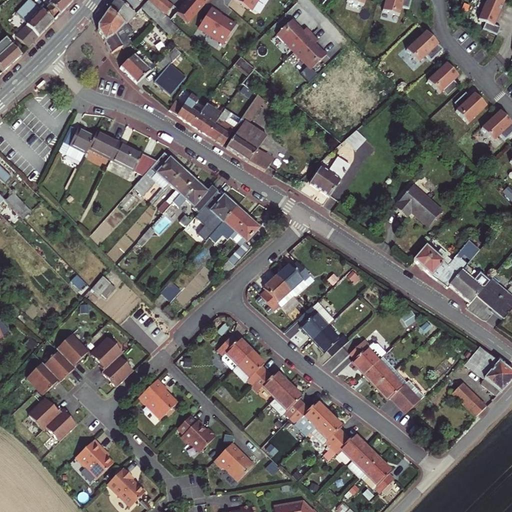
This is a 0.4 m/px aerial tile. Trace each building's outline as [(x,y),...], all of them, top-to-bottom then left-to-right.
[(60,0),(46,14),(54,23),(64,13),(67,9),(74,2),(75,0),(60,0)] [(135,14),(117,0),(115,0),(97,27),(98,33),(109,49),(113,55),(123,48),(123,49),(132,43),(127,36),(133,30),(126,23),(135,14)] [(149,0),(166,15),(175,5),(169,0),(149,0)] [(189,0),(177,14),(188,23),(207,0),(189,0)] [(233,0),(252,12),(259,0),(233,0)] [(384,0),(382,10),(398,15),(399,10),(406,12),(409,0),(384,0)] [(484,24),(482,30),(496,36),(499,28),(493,26),(497,18),(504,0),(486,0),(477,21),(484,24)] [(35,2),(19,17),(27,25),(14,36),(26,49),(44,32),(54,23),(35,2)] [(173,26),(151,4),(143,12),(165,34),(173,26)] [(211,9),(198,30),(222,45),(235,24),(211,9)] [(289,25),(275,40),(290,56),(308,38),(302,32),(299,34),(294,29),(289,25)] [(432,39),(425,32),(407,49),(419,62),(422,59),(427,64),(439,53),(434,48),(437,45),(432,39)] [(21,54),(6,37),(0,41),(0,69),(1,71),(8,66),(13,61),(21,54)] [(314,44),(308,38),(290,56),(308,73),(323,58),(317,52),(312,47),(314,44)] [(172,45),(155,64),(162,69),(154,80),(162,85),(169,90),(182,70),(168,61),(178,50),(172,45)] [(130,77),(137,83),(153,66),(147,60),(142,65),(136,58),(123,70),(130,77)] [(450,72),(444,66),(426,83),(438,95),(442,92),(446,97),(458,86),(453,81),(456,78),(450,72)] [(199,96),(194,91),(185,103),(176,97),(170,106),(185,117),(195,123),(202,113),(192,107),(199,96)] [(455,112),(467,125),(485,108),(477,99),(472,95),(469,98),(465,93),(453,104),(458,109),(455,112)] [(216,96),(209,106),(222,118),(230,106),(216,96)] [(262,98),(259,96),(242,121),(245,123),(262,98)] [(262,98),(245,123),(257,131),(265,137),(267,134),(250,121),(265,101),(262,98)] [(208,105),(202,113),(195,123),(204,130),(210,134),(222,118),(209,106),(208,105)] [(227,110),(222,118),(210,134),(218,140),(225,144),(242,121),(227,110)] [(504,118),(499,112),(480,130),(493,142),(499,136),(504,141),(511,132),(511,128),(510,126),(511,125),(504,118)] [(241,155),(257,131),(245,123),(228,146),(237,152),(241,155)] [(347,140),(357,150),(368,139),(358,129),(347,140)] [(274,158),(261,149),(258,148),(265,137),(257,131),(241,155),(247,160),(267,170),(274,158)] [(88,152),(93,139),(81,135),(77,133),(77,135),(69,132),(59,157),(81,167),(88,152)] [(93,139),(88,152),(112,162),(119,145),(106,140),(95,135),(93,139)] [(141,154),(119,145),(112,162),(147,177),(159,162),(141,154)] [(147,177),(138,188),(144,193),(148,196),(160,182),(169,190),(173,184),(186,170),(179,163),(168,152),(159,162),(147,177)] [(352,165),(343,159),(333,173),(323,165),(311,182),(321,189),(330,196),(352,165)] [(0,181),(4,185),(10,178),(0,169),(0,181)] [(186,170),(173,184),(180,190),(163,211),(168,214),(178,202),(184,194),(197,180),(191,174),(186,170)] [(206,188),(197,180),(184,194),(178,202),(183,207),(191,214),(195,214),(200,207),(205,212),(210,206),(221,193),(215,188),(211,193),(206,188)] [(413,186),(394,206),(406,217),(411,212),(417,217),(428,227),(442,211),(413,186)] [(221,193),(210,206),(215,210),(215,212),(228,224),(229,223),(241,209),(233,201),(228,197),(227,198),(221,193)] [(11,196),(4,203),(23,222),(29,215),(11,196)] [(183,207),(178,202),(168,214),(173,219),(183,207)] [(215,210),(210,206),(205,212),(203,213),(222,230),(228,224),(215,212),(215,210)] [(241,209),(229,223),(240,233),(252,219),(247,214),(241,209)] [(187,223),(192,227),(197,221),(192,217),(187,223)] [(257,223),(252,219),(240,233),(235,238),(246,247),(227,268),(231,272),(239,265),(254,248),(250,244),(263,229),(257,223)] [(235,238),(240,233),(229,223),(228,224),(222,230),(222,231),(233,241),(235,238)] [(218,234),(210,227),(199,241),(207,248),(218,234)] [(435,252),(426,244),(412,261),(431,277),(440,285),(445,289),(448,286),(461,271),(477,252),(467,243),(452,259),(439,247),(435,252)] [(282,270),(276,275),(291,290),(302,279),(305,282),(311,276),(306,271),(297,261),(291,267),(288,264),(282,270)] [(477,284),(461,271),(448,286),(461,297),(469,304),(476,297),(488,282),(483,277),(477,284)] [(265,290),(261,295),(267,302),(275,310),(280,306),(282,308),(295,295),(291,290),(276,275),(268,283),(263,288),(265,290)] [(110,284),(102,276),(91,289),(98,296),(100,294),(110,284)] [(311,276),(305,282),(302,279),(291,290),(295,295),(313,277),(311,276)] [(488,282),(476,297),(491,310),(505,323),(511,314),(511,299),(490,280),(488,282)] [(115,290),(110,284),(100,294),(105,300),(115,290)] [(183,295),(174,287),(165,298),(173,307),(183,295)] [(318,300),(314,304),(320,310),(317,312),(329,325),(336,319),(318,300)] [(314,339),(329,325),(317,312),(320,310),(314,304),(300,318),(305,323),(302,326),(307,331),(314,339)] [(341,338),(329,325),(314,339),(322,347),(327,352),(330,350),(334,355),(349,341),(344,336),(341,338)] [(238,366),(253,351),(247,345),(240,339),(237,342),(232,336),(218,351),(223,356),(222,357),(222,360),(233,371),(238,366)] [(86,357),(69,340),(54,354),(56,357),(42,370),(40,368),(26,383),(43,400),(51,391),(52,392),(58,387),(58,388),(64,382),(62,380),(66,376),(68,379),(74,373),(73,373),(79,367),(78,366),(86,357)] [(358,366),(365,374),(383,358),(365,340),(350,354),(356,359),(353,362),(358,366)] [(109,386),(115,392),(132,375),(118,360),(121,357),(107,342),(89,359),(98,368),(97,369),(102,374),(100,376),(106,382),(108,380),(112,384),(109,386)] [(249,380),(254,386),(268,371),(263,366),(265,364),(260,358),(253,351),(238,366),(251,378),(249,380)] [(511,372),(500,364),(482,352),(467,367),(502,393),(511,380),(511,372)] [(377,387),(396,370),(384,357),(383,358),(365,374),(371,380),(377,387)] [(392,397),(397,402),(411,389),(413,387),(396,370),(377,387),(383,394),(389,400),(392,397)] [(264,386),(276,399),(290,384),(284,378),(277,372),(273,377),(268,371),(254,386),(259,391),(264,386)] [(168,390),(158,380),(148,390),(146,392),(138,399),(146,407),(149,407),(161,421),(177,406),(172,401),(174,399),(169,395),(169,396),(165,392),(168,390)] [(286,413),(291,418),(304,404),(299,399),(302,396),(296,390),(290,384),(276,399),(270,404),(282,416),(286,413)] [(416,394),(421,400),(426,396),(415,385),(413,387),(411,389),(416,394)] [(254,386),(250,389),(256,394),(259,391),(254,386)] [(481,415),(492,405),(461,386),(450,397),(481,415)] [(411,389),(397,402),(399,405),(402,408),(416,394),(411,389)] [(421,400),(416,394),(402,408),(405,411),(407,413),(421,400)] [(309,410),(304,404),(291,418),(298,426),(297,427),(307,436),(312,430),(315,428),(329,413),(322,407),(318,402),(309,410)] [(46,431),(60,446),(78,429),(69,421),(70,419),(64,413),(61,416),(56,410),(55,411),(46,403),(29,420),(43,434),(46,431)] [(324,442),(329,447),(343,433),(338,427),(340,425),(335,419),(329,413),(315,428),(326,439),(324,442)] [(196,422),(190,416),(178,429),(184,435),(182,437),(188,443),(190,441),(201,452),(216,436),(208,428),(205,431),(203,428),(202,427),(203,426),(198,420),(196,422)] [(324,442),(326,439),(315,428),(312,430),(324,442)] [(339,447),(351,460),(365,446),(360,441),(353,434),(349,438),(343,433),(329,447),(334,452),(339,447)] [(102,452),(93,442),(73,460),(82,470),(83,469),(95,481),(112,466),(105,458),(101,454),(102,452)] [(241,453),(231,444),(214,462),(220,469),(226,470),(234,479),(239,480),(254,465),(247,458),(244,457),(242,456),(240,454),(241,453)] [(364,472),(377,458),(371,451),(365,446),(351,460),(364,472)] [(383,464),(377,458),(364,472),(359,477),(371,488),(373,487),(378,492),(392,478),(387,473),(389,470),(383,464)] [(359,477),(364,472),(351,460),(346,466),(358,478),(359,477)] [(126,488),(115,477),(99,494),(117,511),(126,511),(137,502),(129,494),(124,489),(126,488)] [(313,511),(300,498),(283,501),(271,503),(272,511),(313,511)]
